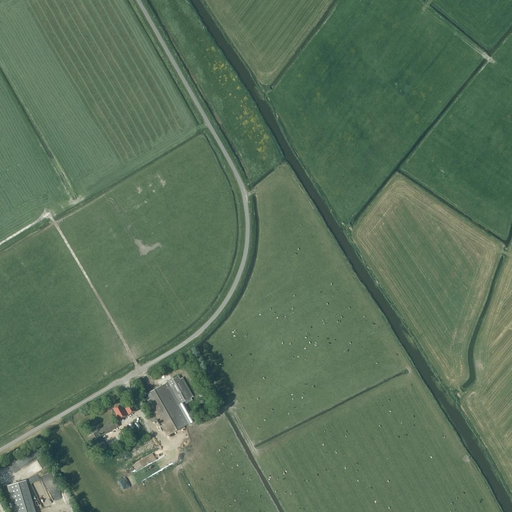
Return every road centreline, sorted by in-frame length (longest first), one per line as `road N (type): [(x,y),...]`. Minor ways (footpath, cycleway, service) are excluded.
road 1 (unclassified): [(0,451),(193,337),(240,275),(245,190),(138,0)]
road 2 (track): [(138,370),(50,216),(0,243)]
